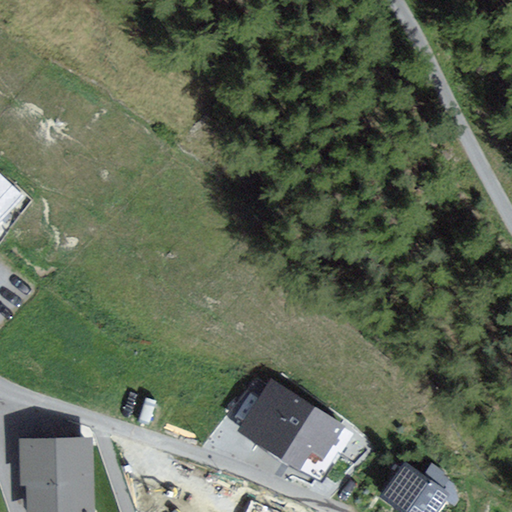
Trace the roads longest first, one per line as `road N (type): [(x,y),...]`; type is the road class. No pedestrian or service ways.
road 1 (track): [(347,511),(0,391)]
road 2 (track): [(397,0),(511,214)]
